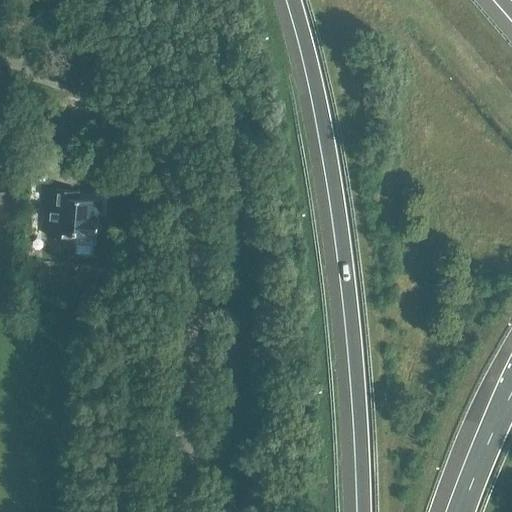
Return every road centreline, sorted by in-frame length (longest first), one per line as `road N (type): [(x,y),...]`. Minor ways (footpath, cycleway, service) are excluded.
road 1 (unclassified): [(183,511),(193,210),(131,117),(98,90),(65,76),(0,70)]
road 2 (motorway): [(299,0),(322,79),(340,204),(369,511)]
road 3 (motorway): [(511,391),(462,511)]
